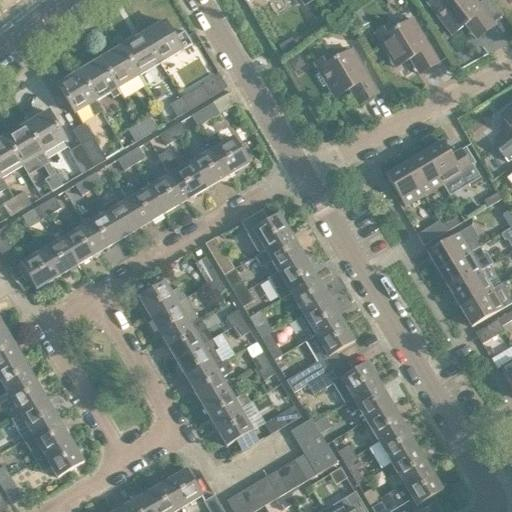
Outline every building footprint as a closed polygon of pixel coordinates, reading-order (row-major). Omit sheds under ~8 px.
[(480,35),(493,25),(474,0),(430,0),(427,3),(451,34),(469,20),(480,35)] [(423,72),(438,63),(412,19),(394,30),(390,24),(374,34),(394,67),(414,56),(423,72)] [(142,34),(159,63),(181,50),(163,22),(142,34)] [(121,47),(138,76),(159,63),(142,34),(121,47)] [(121,47),(100,59),(117,88),(138,76),(121,47)] [(333,98),(353,86),(362,102),(377,93),(351,50),(333,60),(330,54),(313,64),(318,73),(315,75),(322,87),(326,85),(333,98)] [(100,59),(78,72),(95,101),(96,101),(109,93),(112,98),(120,94),(117,88),(100,59)] [(78,72),(57,85),(74,114),(88,105),(94,116),(102,111),(96,101),(95,101),(78,72)] [(188,110),(209,98),(202,86),(181,98),(188,110)] [(177,117),(188,110),(181,98),(170,105),(177,117)] [(197,127),(218,114),(212,103),(190,116),(197,127)] [(511,129),(493,143),(507,161),(511,157),(511,104),(499,114),(511,129)] [(26,124),(43,153),(64,140),(47,112),(26,124)] [(145,136),(155,130),(148,119),(139,125),(145,136)] [(177,139),(186,133),(179,122),(170,128),(177,139)] [(26,124),(5,137),(22,166),(43,153),(26,124)] [(93,167),(105,160),(84,124),(72,131),(80,145),(93,167)] [(134,142),(145,136),(139,125),(128,131),(134,142)] [(165,146),(177,139),(170,128),(158,135),(165,146)] [(232,137),(223,143),(216,132),(205,138),(212,149),(228,176),(248,164),(246,161),(251,157),(243,144),(238,147),(232,137)] [(0,178),(22,166),(5,137),(4,137),(2,134),(0,135),(0,178)] [(442,141),(423,153),(442,185),(461,174),(460,172),(471,166),(461,149),(450,155),(442,141)] [(81,174),(93,167),(80,145),(68,152),(81,174)] [(134,164),(144,159),(137,148),(127,153),(134,164)] [(212,149),(191,162),(206,188),(228,176),(212,149)] [(169,175),(185,201),(206,188),(191,162),(179,169),(167,150),(158,156),(169,175)] [(123,171),(134,164),(127,153),(116,160),(123,171)] [(442,185),(423,153),(404,164),(423,196),(442,185)] [(404,207),(423,196),(404,164),(385,175),(404,207)] [(92,190),(102,185),(95,173),(85,179),(92,190)] [(51,192),(61,185),(55,174),(44,181),(51,192)] [(148,188),(163,214),(185,201),(169,175),(148,188)] [(80,196),(92,190),(85,179),(74,185),(80,196)] [(142,226),(163,214),(148,188),(134,196),(128,185),(120,190),(126,200),(142,226)] [(121,239),(142,226),(126,200),(120,190),(111,195),(117,206),(105,213),(121,239)] [(488,207),(501,199),(497,192),(484,200),(488,207)] [(19,211),(29,204),(23,193),(12,200),(19,211)] [(49,215),(59,209),(53,198),(43,204),(49,215)] [(9,217),(19,211),(12,200),(2,206),(9,217)] [(38,221),(49,215),(43,204),(32,210),(38,221)] [(84,226),(99,252),(121,239),(105,213),(100,205),(79,218),(83,226),(84,226)] [(240,223),(258,255),(290,235),(278,214),(267,220),(261,210),(240,223)] [(510,228),(511,226),(511,216),(508,210),(502,214),(510,228)] [(445,232),(459,224),(455,218),(441,226),(445,232)] [(62,238),(78,265),(99,252),(84,226),(83,226),(62,238)] [(431,240),(445,232),(441,226),(428,234),(431,240)] [(437,271),(470,252),(478,247),(473,239),(474,235),(469,227),(426,252),(437,271)] [(0,254),(7,266),(18,259),(0,229),(0,254)] [(35,241),(57,277),(78,265),(62,238),(53,244),(46,234),(35,241)] [(260,268),(270,262),(277,272),(303,257),(290,235),(258,255),(254,257),(260,268)] [(223,276),(234,269),(215,237),(204,244),(223,276)] [(20,264),(35,290),(57,277),(35,241),(24,247),(30,258),(20,264)] [(482,255),(478,247),(470,252),(437,271),(449,290),(481,270),(491,264),(486,256),(482,255)] [(193,264),(206,285),(217,279),(204,257),(193,264)] [(316,278),(303,257),(277,272),(283,283),(273,289),(279,300),(289,294),(316,278)] [(223,276),(229,286),(235,297),(246,290),(240,280),(234,269),(223,276)] [(449,290),(460,308),(492,289),(481,270),(449,290)] [(328,300),(316,278),(289,294),(302,315),(328,300)] [(213,296),(224,289),(217,279),(206,285),(213,296)] [(184,298),(178,287),(169,292),(163,282),(137,298),(150,319),(184,298)] [(460,308),(471,327),(511,303),(500,284),(492,289),(460,308)] [(241,307),(252,301),(246,290),(235,297),(241,307)] [(190,308),(184,298),(150,319),(162,340),(189,325),(197,320),(190,308)] [(307,341),(341,321),(328,300),(302,315),(294,320),(307,341)] [(232,328),(243,321),(236,311),(225,317),(232,328)] [(511,313),(511,312),(497,320),(501,326),(511,319),(511,313)] [(197,320),(189,325),(162,340),(175,362),(211,340),(198,319),(197,320)] [(481,344),(504,331),(501,326),(497,320),(475,333),(481,344)] [(238,338),(249,332),(243,321),(232,328),(238,338)] [(341,321),(307,341),(319,361),(319,362),(334,353),(353,342),(341,321)] [(261,340),(272,333),(265,322),(254,329),(261,340)] [(267,350),(278,343),(272,333),(261,340),(267,350)] [(0,367),(20,356),(7,335),(0,338),(0,367)] [(217,350),(211,340),(175,362),(188,383),(214,367),(221,363),(214,351),(217,350)] [(257,371),(268,364),(261,353),(250,360),(257,371)] [(319,361),(285,381),(292,393),(340,364),(334,353),(319,362),(319,361)] [(32,377),(20,356),(0,367),(0,396),(6,393),(32,377)] [(511,360),(500,368),(511,388),(511,360)] [(221,363),(214,367),(188,383),(201,404),(227,389),(221,378),(232,372),(225,361),(223,362),(221,363)] [(347,374),(332,383),(332,384),(344,405),(378,384),(366,363),(347,374)] [(263,381),(274,374),(268,364),(257,371),(263,381)] [(340,364),(292,393),(306,385),(312,395),(332,384),(332,383),(347,374),(340,364)] [(45,399),(32,377),(6,393),(19,414),(45,399)] [(391,406),(378,384),(344,405),(350,414),(358,409),(365,421),(391,406)] [(234,400),(227,389),(201,404),(213,426),(239,410),(250,404),(244,394),(234,400)] [(24,440),(57,420),(45,399),(19,414),(28,429),(21,433),(24,440)] [(250,404),(239,410),(213,426),(226,446),(252,431),(246,420),(258,413),(251,403),(250,404)] [(270,435),(299,417),(293,406),(263,424),(270,435)] [(404,427),(391,406),(365,421),(377,442),(404,427)] [(319,434),(330,428),(324,417),(313,424),(316,429),(319,434)] [(290,432),(296,442),(316,429),(313,424),(310,419),(290,432)] [(44,457),(70,441),(57,420),(24,440),(30,449),(37,445),(44,456),(44,457)] [(404,427),(377,442),(390,464),(416,448),(404,427)] [(336,463),(319,434),(316,429),(296,442),(303,455),(316,475),(336,463)] [(44,457),(44,456),(35,462),(41,472),(50,467),(57,478),(83,463),(70,441),(44,457)] [(343,463),(354,456),(348,446),(337,452),(343,463)] [(429,469),(416,448),(390,464),(396,474),(386,480),(392,491),(429,469)] [(303,455),(293,461),(306,481),(316,475),(303,455)] [(349,473),(360,467),(354,456),(343,463),(349,473)] [(284,467),(296,487),(306,481),(293,461),(284,467)] [(0,483),(10,477),(4,466),(0,468),(0,483)] [(274,472),(286,493),(287,492),(296,487),(284,467),(274,472)] [(379,499),(368,505),(372,511),(386,511),(387,511),(407,500),(414,511),(417,511),(429,505),(426,500),(442,491),(429,469),(392,491),(379,499)] [(186,470),(165,482),(180,508),(201,496),(186,470)] [(264,478),(276,499),(286,493),(274,472),(264,478)] [(0,486),(11,505),(23,498),(10,477),(0,483),(0,486)] [(266,505),(275,500),(276,499),(264,478),(254,484),(266,505)] [(153,511),(174,511),(180,508),(165,482),(143,495),(153,511)] [(254,484),(244,490),(256,511),(266,505),(254,484)] [(293,503),(302,498),(296,487),(287,492),(293,503)] [(368,505),(379,499),(373,488),(362,495),(368,505)] [(253,511),(256,511),(244,490),(235,496),(244,511),(253,511)] [(281,511),(293,503),(287,492),(286,493),(276,499),(275,500),(281,511)] [(365,511),(354,494),(324,511),(365,511)] [(124,511),(153,511),(143,495),(122,507),(124,511)] [(208,511),(223,511),(214,495),(203,502),(208,511)] [(232,511),(244,511),(235,496),(226,501),(232,511)]
